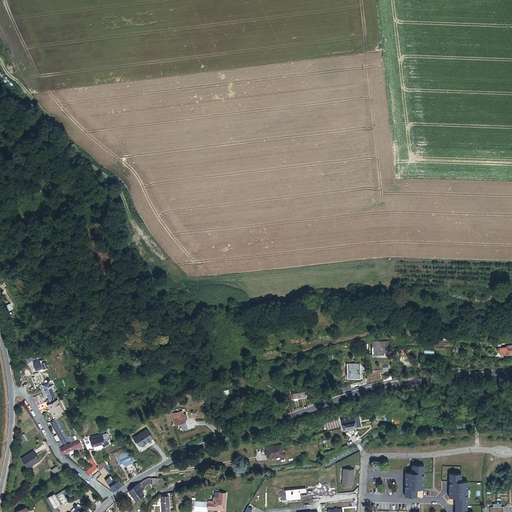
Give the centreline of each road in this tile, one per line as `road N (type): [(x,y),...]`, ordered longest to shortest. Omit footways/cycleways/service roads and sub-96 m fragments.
road 1 (tertiary): [(111,499),(203,445),(330,402),(511,373)]
road 2 (residential): [(511,452),(367,456),(361,511)]
road 3 (residential): [(11,389),(25,396),(63,459),(111,499)]
